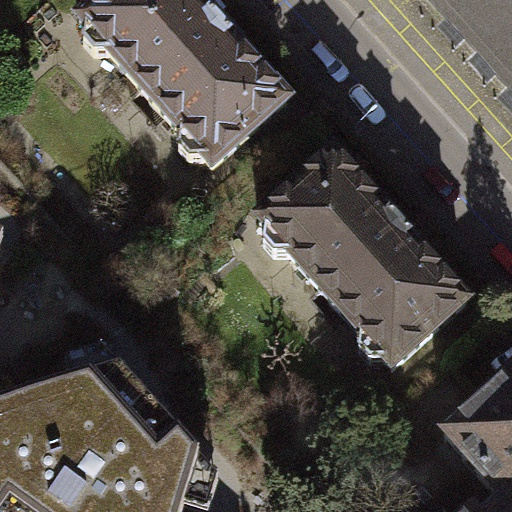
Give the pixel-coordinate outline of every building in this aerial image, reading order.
[(193,0),(105,0),(80,24),(86,31),(85,47),(94,59),(111,59),(181,138),(180,154),(190,166),(207,166),(214,173),(289,106),(204,10),(203,11),(193,0)] [(511,0),(435,0),(511,85),(511,0)] [(334,157),(260,224),(266,231),(264,248),(275,259),(291,260),(361,337),(360,354),(371,366),(387,366),(394,374),(468,307),(384,211),(382,211),(334,157)] [(0,408),(0,511),(184,511),(200,461),(121,373),(0,408)] [(511,511),(511,380),(445,440),(502,506),(495,511),(511,511)]
